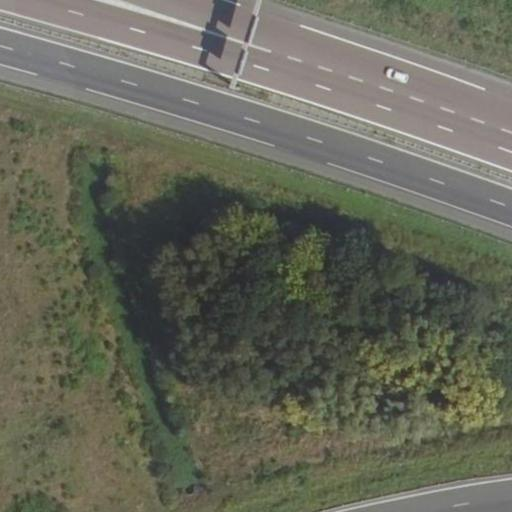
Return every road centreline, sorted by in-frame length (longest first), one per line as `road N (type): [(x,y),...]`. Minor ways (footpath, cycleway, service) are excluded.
road 1 (motorway): [(0,48),(511,210)]
road 2 (motorway): [(419,107),(32,0)]
road 3 (motorway): [(419,107),(155,0)]
